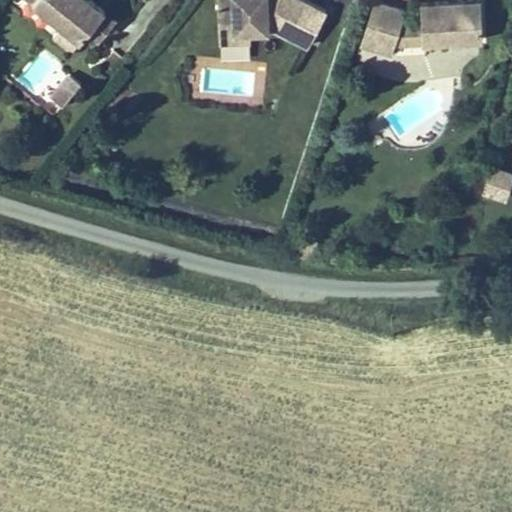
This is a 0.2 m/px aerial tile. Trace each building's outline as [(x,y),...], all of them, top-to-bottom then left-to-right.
[(39,0),(62,18),(54,28),(73,43),(88,25),(106,2),(103,0),(39,0)] [(309,41),(328,3),(323,0),(219,0),(219,13),(234,12),(235,25),(251,25),(268,24),(268,22),(274,22),(309,41)] [(394,47),(401,27),(406,12),(374,1),(359,47),(390,58),(394,47)] [(118,12),(106,2),(88,25),(99,34),(118,12)] [(482,45),(480,3),(421,5),(422,26),(423,47),(482,45)] [(251,35),(251,25),(235,25),(234,12),(219,13),(220,35),(251,35)] [(401,27),(394,47),(423,47),(422,26),(401,27)] [(69,71),(52,95),(63,103),(81,80),(69,71)] [(507,204),(511,188),(511,173),(491,167),(481,196),(507,204)]
